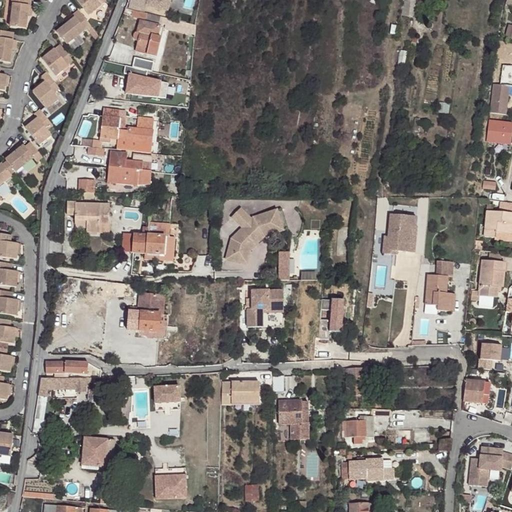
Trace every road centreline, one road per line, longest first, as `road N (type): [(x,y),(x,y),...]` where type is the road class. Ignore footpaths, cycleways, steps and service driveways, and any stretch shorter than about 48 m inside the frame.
road 1 (residential): [(122,0),(48,190),(14,511)]
road 2 (residential): [(0,412),(19,401),(31,242),(19,225)]
road 3 (residential): [(55,0),(26,55),(12,128),(0,142)]
